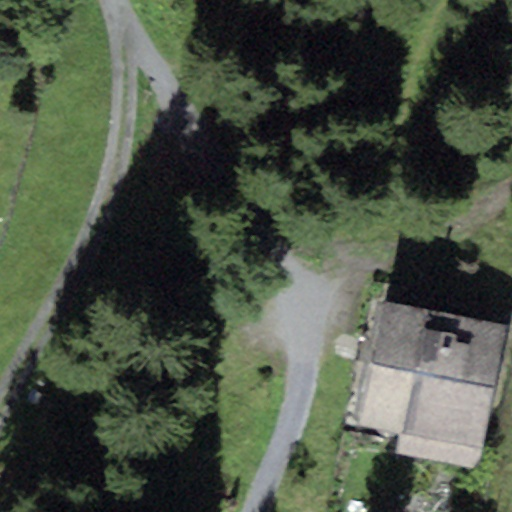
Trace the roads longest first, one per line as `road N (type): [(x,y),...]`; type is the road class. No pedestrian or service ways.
road 1 (track): [(114,0),(297,286),(306,352),(291,432),(253,511)]
road 2 (track): [(0,423),(102,202),(122,126),(116,5)]
